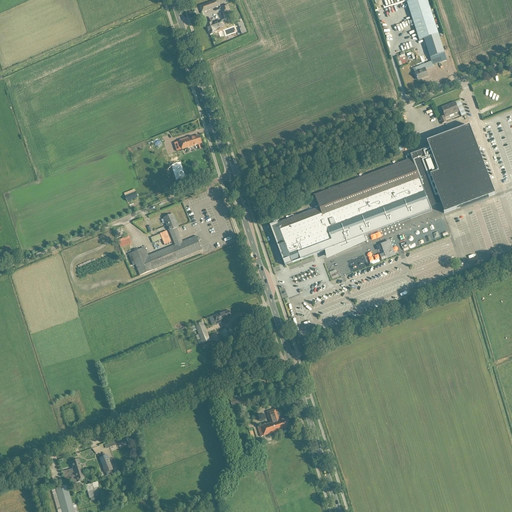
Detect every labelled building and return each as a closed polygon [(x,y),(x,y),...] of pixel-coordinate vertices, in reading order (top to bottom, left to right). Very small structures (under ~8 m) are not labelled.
[(217,0),(200,6),(202,12),(220,6),(217,0)] [(427,0),(413,0),(407,2),(419,40),(424,39),(431,62),(424,66),(426,70),(433,67),(432,65),(447,61),(438,34),(427,0)] [(213,23),(212,21),(206,24),(210,35),(216,33),(215,29),(223,26),(221,20),(213,23)] [(424,66),(413,70),(417,78),(418,80),(424,77),(424,78),(428,76),(426,70),(424,66)] [(449,105),(442,108),(445,117),(460,111),(456,102),(454,103),(449,105)] [(277,223),(270,226),(285,266),(326,251),(328,257),(366,242),(366,243),(367,243),(364,236),(432,211),(430,208),(441,204),(445,213),(444,213),(488,197),(495,194),(469,126),(427,142),(429,148),(406,157),(407,160),(315,195),(319,208),(278,223),(277,223)] [(202,144),(200,136),(193,138),(193,137),(179,141),(180,142),(175,143),(178,151),(182,150),(202,144)] [(125,196),(127,202),(138,197),(136,192),(125,196)] [(169,231),(177,228),(175,222),(176,222),(173,214),(165,218),(167,222),(166,222),(169,231)] [(197,236),(183,242),(177,228),(169,231),(175,245),(148,256),(145,248),(131,253),(140,276),(202,250),(197,236)] [(152,243),(162,239),(164,245),(171,242),(167,231),(150,237),(152,243)] [(420,238),(422,244),(433,241),(431,234),(420,238)] [(384,254),(380,255),(382,260),(386,258),(395,255),(393,250),(393,249),(389,250),(385,252),(386,253),(384,254)] [(232,317),(230,312),(229,311),(214,316),(216,325),(229,320),(228,318),(232,317)] [(203,322),(195,325),(201,339),(198,341),(200,345),(210,341),(204,325),(203,323),(203,322)] [(230,340),(226,329),(220,331),(224,343),(230,340)] [(233,408),(258,400),(263,398),(260,390),(230,399),(233,408)] [(261,437),(286,429),(290,427),(288,418),(280,421),(276,409),(267,412),(268,416),(270,424),(258,428),(261,437)] [(106,449),(127,441),(125,437),(105,445),(106,449)] [(107,455),(99,458),(104,474),(105,473),(106,473),(107,476),(113,473),(112,471),(113,470),(107,455)] [(68,470),(62,472),(63,477),(64,480),(71,478),(70,475),(74,474),(75,475),(82,472),(78,459),(71,462),(73,469),(68,470)] [(80,482),(85,480),(82,472),(75,475),(74,474),(70,475),(71,478),(73,484),(80,482)] [(89,498),(101,495),(97,482),(95,483),(86,485),(89,498)] [(74,511),(68,490),(67,485),(55,488),(62,511),(74,511)]
